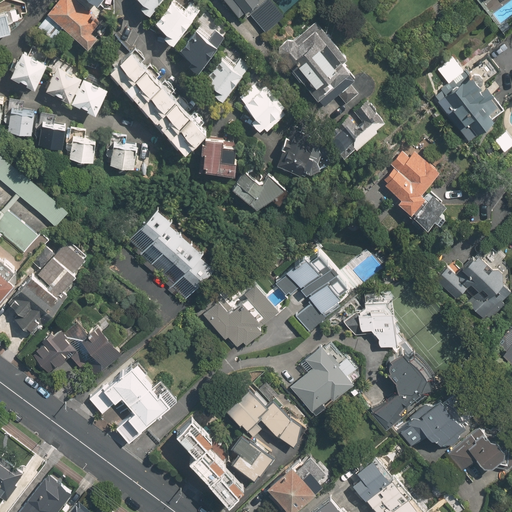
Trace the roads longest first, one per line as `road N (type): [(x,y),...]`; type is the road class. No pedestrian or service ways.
road 1 (tertiary): [(0,382),(174,511)]
road 2 (unknown): [(231,122),(138,32),(120,0)]
